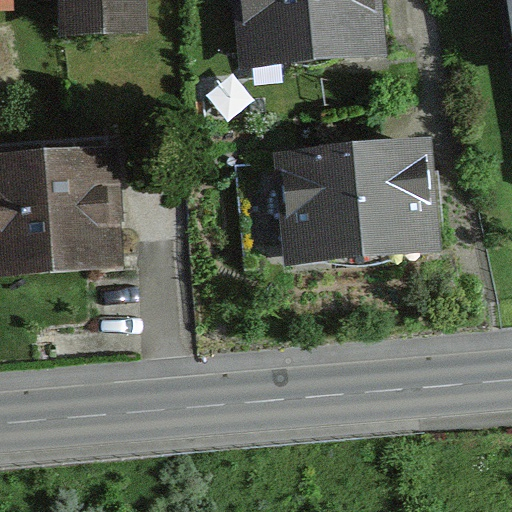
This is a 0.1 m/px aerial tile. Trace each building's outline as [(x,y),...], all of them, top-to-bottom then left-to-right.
[(66,0),(68,33),(156,30),(154,0),(66,0)] [(393,0),(238,0),(245,72),(399,58),(393,0)] [(511,0),(502,0),(511,70),(511,0)] [(453,253),(441,139),(291,155),(303,269),(453,253)] [(0,274),(137,267),(130,144),(0,150),(0,274)]
